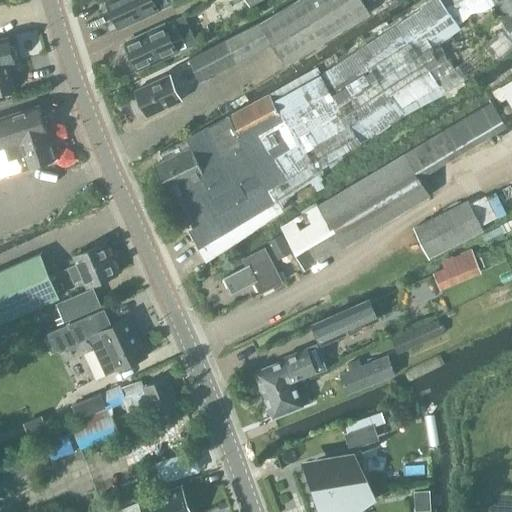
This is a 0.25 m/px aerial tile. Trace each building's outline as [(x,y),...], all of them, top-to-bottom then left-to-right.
[(119,29),(159,10),(174,4),(172,0),(112,0),(107,2),(119,29)] [(208,259),(283,208),(283,207),(294,194),(370,140),(369,138),(378,133),(379,128),(411,111),(441,94),(442,94),(476,74),(499,59),(511,49),(511,0),(421,0),(410,7),(368,31),(319,63),(270,92),(271,93),(228,116),(149,158),(166,193),(161,196),(165,206),(173,203),(185,231),(191,227),(208,259)] [(297,0),(260,23),(189,59),(200,81),(272,43),(285,64),(371,12),(364,0),(297,0)] [(138,69),(187,47),(196,43),(184,17),(126,43),(138,69)] [(0,38),(0,94),(14,91),(8,63),(14,62),(8,37),(0,38)] [(146,116),(183,100),(171,74),(135,91),(146,116)] [(511,80),(501,87),(511,105),(511,80)] [(305,269),(378,226),(379,227),(432,197),(422,178),(508,127),(493,102),(353,184),(280,227),(305,269)] [(10,158),(19,156),(23,169),(56,159),(39,106),(0,118),(0,148),(6,146),(10,158)] [(53,137),(69,136),(68,123),(52,125),(53,137)] [(429,257),(484,229),(469,200),(414,227),(429,257)] [(292,252),(283,235),(268,242),(277,259),(292,252)] [(88,286),(118,274),(105,243),(75,256),(78,264),(68,268),(74,282),(84,278),(88,286)] [(261,293),(284,281),(265,247),(243,259),(246,266),(224,278),(232,294),(255,282),(261,293)] [(0,323),(59,298),(40,254),(0,270),(0,323)] [(433,274),(440,290),(482,273),(475,257),(433,274)] [(490,309),(511,297),(511,279),(483,293),(490,309)] [(59,324),(102,306),(94,287),(57,303),(63,317),(57,319),(59,324)] [(378,320),(370,301),(315,325),(323,345),(378,320)] [(90,337),(107,373),(116,369),(117,370),(148,355),(130,317),(115,324),(107,306),(62,327),(66,334),(53,341),(57,352),(90,337)] [(435,320),(390,341),(397,355),(442,334),(435,320)] [(264,392),(265,394),(294,383),(293,381),(306,376),(306,377),(317,372),(308,348),(290,355),(291,357),(285,360),(256,371),(260,382),(259,385),(261,390),(264,392)] [(348,394),(396,374),(388,356),(362,366),(359,360),(348,364),(351,371),(340,375),(348,394)] [(308,382),(307,378),(306,377),(306,376),(293,381),(294,383),(265,394),(266,396),(264,399),(267,404),(269,406),(274,416),(311,402),(308,393),(300,397),(296,387),(308,382)] [(74,423),(81,449),(119,435),(114,419),(140,409),(140,410),(151,405),(156,416),(179,407),(167,377),(144,386),(142,379),(102,393),(108,409),(82,420),(74,423)] [(108,409),(102,393),(75,405),(82,420),(108,409)] [(350,435),(372,428),(385,423),(382,413),(370,417),(347,425),(348,428),(350,435)] [(372,428),(350,435),(348,428),(339,431),(344,447),(375,437),(372,428)] [(365,449),(306,470),(312,487),(367,478),(364,473),(365,449)] [(180,475),(198,469),(192,453),(153,465),(158,482),(180,475)] [(367,478),(312,487),(321,511),(345,511),(349,509),(376,496),(367,478)] [(186,498),(181,485),(115,511),(191,511),(193,508),(190,500),(186,498)] [(426,488),(410,489),(412,509),(427,508),(426,488)]
